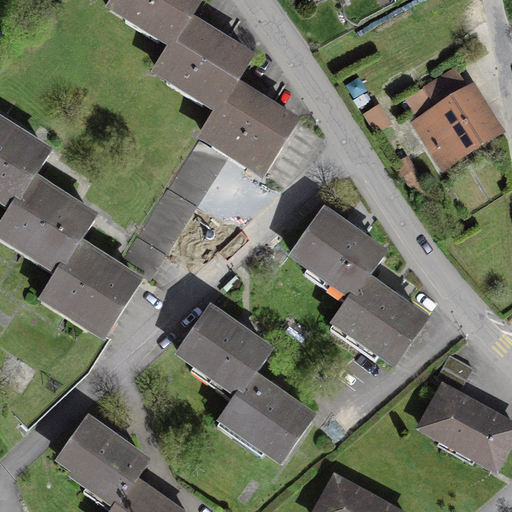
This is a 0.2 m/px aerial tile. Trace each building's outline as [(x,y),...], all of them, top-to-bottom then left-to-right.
[(157,71),(221,113),(206,135),(266,174),(299,124),(261,100),(239,85),(253,63),(217,39),(189,21),(203,0),(116,0),(110,10),(171,49),(157,71)] [(454,160),(495,134),(455,72),(414,98),(454,160)] [(0,225),(0,229),(62,271),(47,293),(106,333),(139,283),(94,253),(80,244),(95,221),(55,195),(31,179),(46,157),(15,137),(0,126),(0,198),(13,207),(0,225)] [(227,159),(199,143),(123,263),(147,281),(156,269),(173,245),(188,222),(203,197),(217,175),(227,159)] [(366,280),(383,257),(324,215),(295,255),(354,297),(366,280)] [(395,366),(426,323),(366,280),(354,297),(335,323),(395,366)] [(250,373),(265,351),(208,312),(180,361),(232,399),(250,373)] [(68,351),(8,406),(27,430),(79,385),(107,343),(85,328),(68,351)] [(474,369),(451,355),(437,378),(460,392),(474,369)] [(278,467),(313,417),(250,373),(232,399),(217,424),(278,467)] [(494,471),(511,439),(511,430),(441,391),(420,429),(494,471)] [(141,483),(155,463),(94,421),(61,469),(121,511),(141,483)] [(393,511),(334,481),(317,511),(393,511)] [(181,511),(141,483),(121,511),(120,511),(181,511)]
